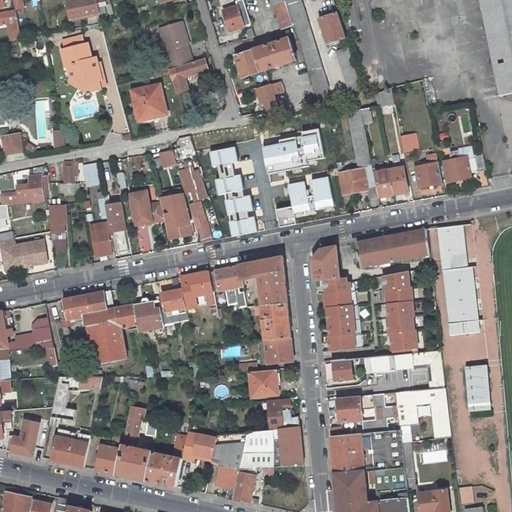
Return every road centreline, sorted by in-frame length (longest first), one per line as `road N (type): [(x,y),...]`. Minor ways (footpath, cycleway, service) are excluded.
road 1 (residential): [(299,240),(0,295)]
road 2 (unclassified): [(299,240),(323,511)]
road 3 (residential): [(0,169),(232,124)]
road 4 (residential): [(511,200),(299,240)]
road 5 (residential): [(0,466),(197,511)]
road 6 (residential): [(232,124),(362,98)]
road 7 (residential): [(195,0),(232,124)]
